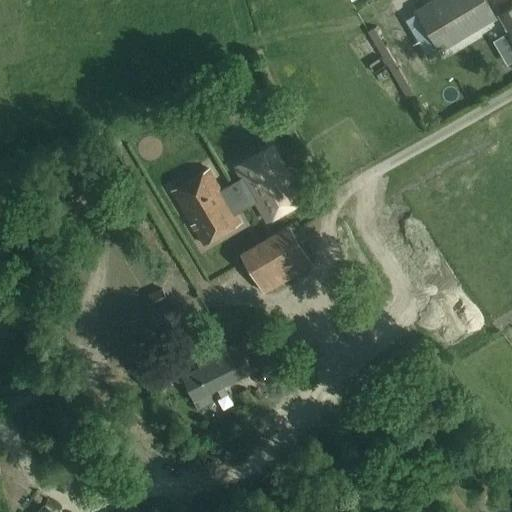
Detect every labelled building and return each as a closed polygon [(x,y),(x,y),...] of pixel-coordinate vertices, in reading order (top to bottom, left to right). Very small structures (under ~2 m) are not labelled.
[(440,51),(496,18),(484,0),(432,0),(415,10),(440,51)] [(507,29),(506,30),(511,40),(511,6),(498,15),(507,29)] [(267,222),(303,200),(271,146),(235,168),(241,179),(231,185),(240,201),(251,195),(267,222)] [(172,191),(204,245),(240,223),(230,207),(240,201),(231,185),(221,191),(208,170),(172,191)] [(312,264),(307,255),(292,230),(243,258),(264,293),(312,264)] [(148,308),(162,302),(157,291),(143,297),(148,308)] [(12,337),(12,332),(8,333),(5,316),(0,316),(0,339),(8,338),(12,337)] [(216,358),(199,366),(181,375),(193,399),(192,399),(196,408),(212,400),(208,392),(216,388),(219,395),(226,392),(222,385),(251,371),(238,342),(214,354),(216,358)]
